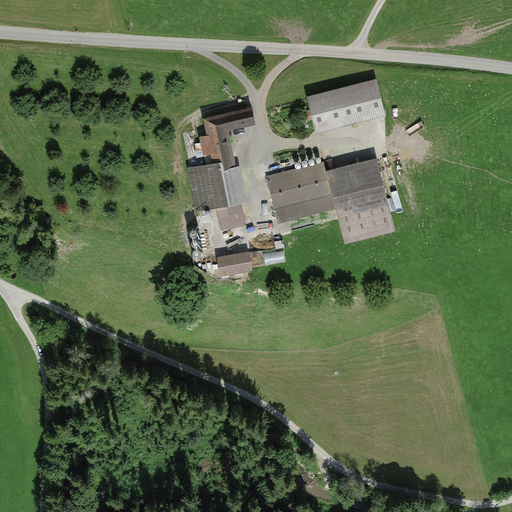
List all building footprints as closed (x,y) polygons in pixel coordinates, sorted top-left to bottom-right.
[(375,85),(305,102),(311,129),(382,112),(375,85)] [(200,136),(206,162),(208,170),(235,164),(226,127),(254,121),(252,109),(207,119),(210,134),(200,136)] [(377,150),(327,160),(343,243),(393,234),(377,150)] [(221,228),(248,222),(235,164),(208,170),(206,162),(188,167),(198,212),(216,208),(221,228)] [(322,166),(270,177),(278,219),(316,211),(313,199),(328,196),(322,166)] [(285,249),(265,251),(266,264),(287,261),(285,249)] [(253,251),(220,258),(223,274),(256,267),(253,251)]
